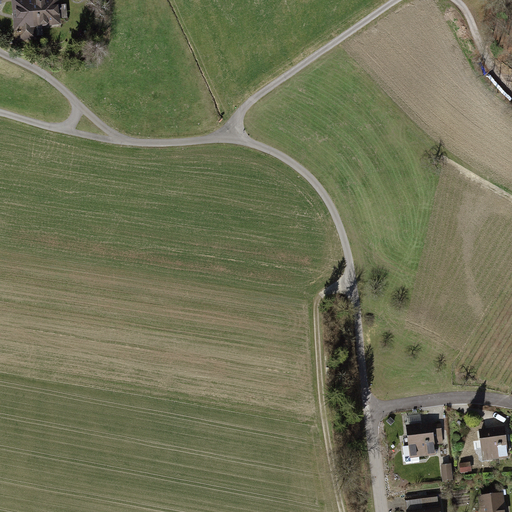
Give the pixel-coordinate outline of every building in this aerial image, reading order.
[(58,0),(53,0),(17,2),(19,39),(36,39),(36,37),(44,37),(43,26),(60,25),(60,20),(68,20),(67,6),(59,7),(58,0)] [(402,449),(403,460),(408,459),(409,464),(419,463),(418,458),(435,456),(435,451),(443,450),(441,425),(404,429),(406,449),(402,449)] [(477,432),(480,463),(508,460),(505,430),(477,432)] [(456,468),(458,476),(472,473),(470,465),(456,468)] [(450,467),(439,468),(440,487),(451,486),(450,467)] [(477,499),(478,511),(504,511),(503,497),(477,499)] [(404,504),(405,511),(437,511),(437,501),(404,504)]
